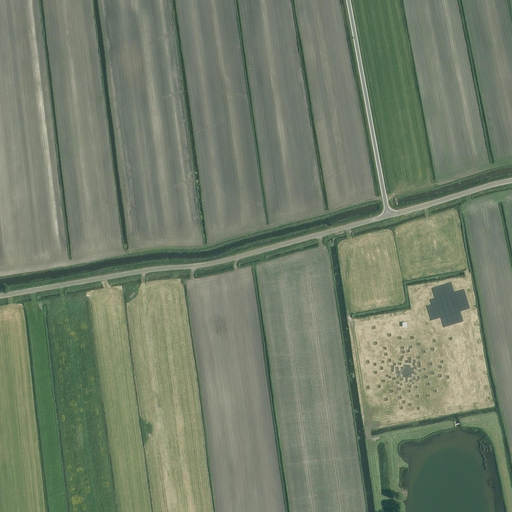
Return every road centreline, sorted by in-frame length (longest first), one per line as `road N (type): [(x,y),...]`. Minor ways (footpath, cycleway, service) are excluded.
road 1 (unclassified): [(0,296),(208,265),(387,215)]
road 2 (tertiary): [(387,215),(347,0)]
road 3 (tertiary): [(387,215),(511,181)]
